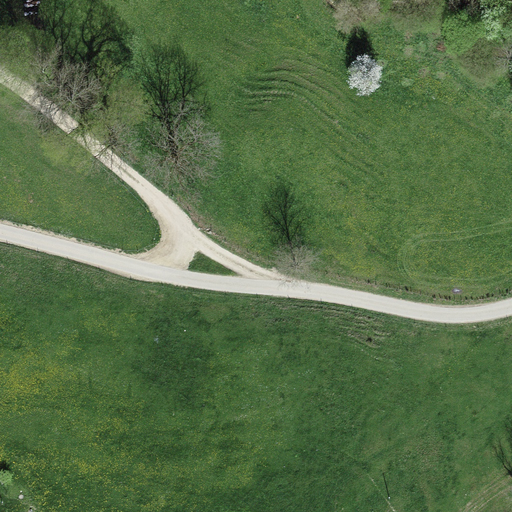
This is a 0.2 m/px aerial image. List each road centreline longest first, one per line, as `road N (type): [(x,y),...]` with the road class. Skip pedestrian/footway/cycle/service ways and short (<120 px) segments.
road 1 (track): [(288,290),(203,284),(0,231)]
road 2 (track): [(186,236),(101,147),(0,74)]
road 3 (track): [(511,308),(430,315),(288,290)]
